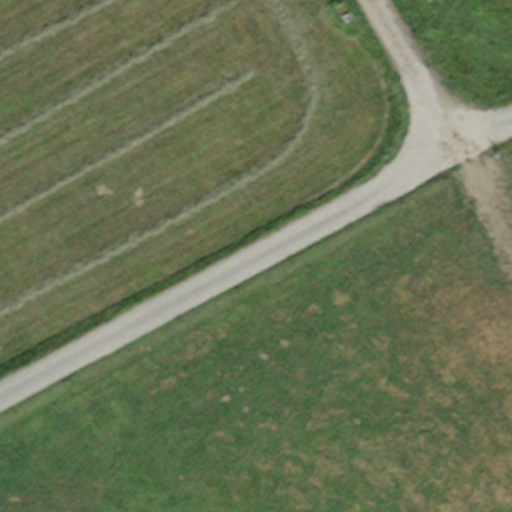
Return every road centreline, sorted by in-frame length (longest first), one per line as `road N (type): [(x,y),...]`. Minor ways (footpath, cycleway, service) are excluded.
road 1 (track): [(0,385),(457,131)]
road 2 (track): [(457,131),(379,0)]
